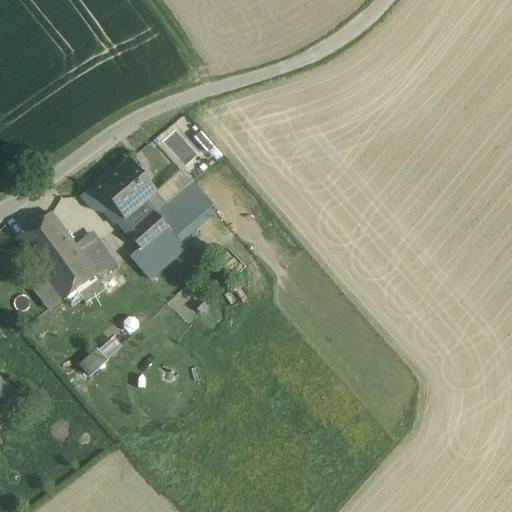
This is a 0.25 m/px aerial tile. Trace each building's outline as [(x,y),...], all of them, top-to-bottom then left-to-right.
[(108,175),(82,198),(91,208),(104,213),(114,225),(117,222),(129,236),(134,232),(124,219),(145,201),(155,193),(129,161),(110,177),(108,175)] [(165,205),(155,214),(167,228),(174,235),(209,205),(191,183),(165,205)] [(165,205),(155,193),(145,201),(155,214),(165,205)] [(145,201),(124,219),(134,232),(155,214),(145,201)] [(51,214),(15,241),(43,279),(60,302),(96,276),(84,260),(74,247),(51,214)] [(134,232),(129,236),(141,251),(167,228),(155,214),(134,232)] [(167,228),(141,251),(132,258),(149,280),(186,249),(174,235),(167,228)] [(92,233),(74,247),(84,260),(102,248),(92,233)] [(60,302),(43,279),(32,288),(49,310),(60,302)] [(86,379),(105,362),(93,350),(74,366),(86,379)] [(0,374),(0,412),(18,397),(0,374)]
